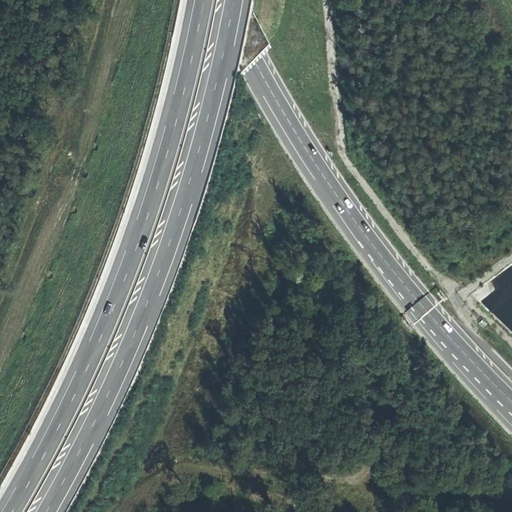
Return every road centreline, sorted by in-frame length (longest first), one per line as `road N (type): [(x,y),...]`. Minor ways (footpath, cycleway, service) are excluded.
road 1 (motorway): [(199,0),(148,197),(111,298),(5,511)]
road 2 (motorway): [(39,511),(134,322),(174,215),(229,0)]
road 3 (motorway): [(222,0),(288,120),(369,241),(506,396)]
